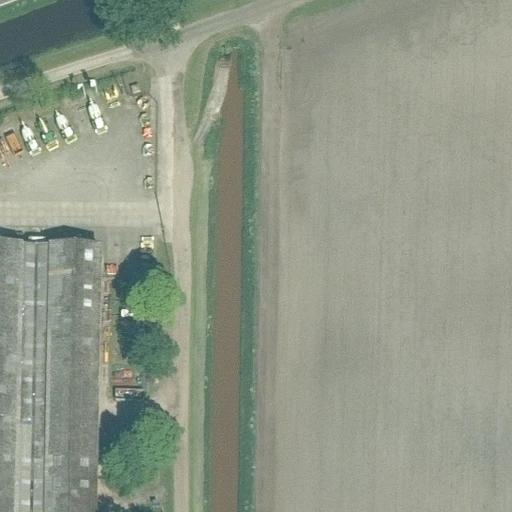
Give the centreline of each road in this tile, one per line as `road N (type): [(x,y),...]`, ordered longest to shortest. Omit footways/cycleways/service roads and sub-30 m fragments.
road 1 (unknown): [(178,44),(178,221),(0,232)]
road 2 (unclassified): [(0,95),(178,44),(285,0)]
